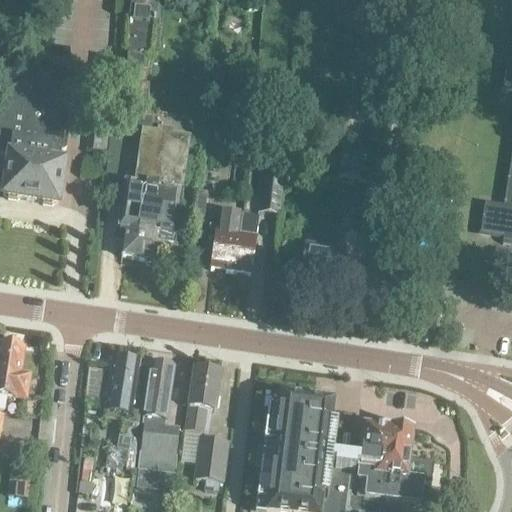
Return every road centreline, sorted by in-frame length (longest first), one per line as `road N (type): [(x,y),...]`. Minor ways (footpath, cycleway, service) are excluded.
road 1 (tertiary): [(476,387),(416,365),(77,316)]
road 2 (unclassified): [(57,511),(77,316)]
